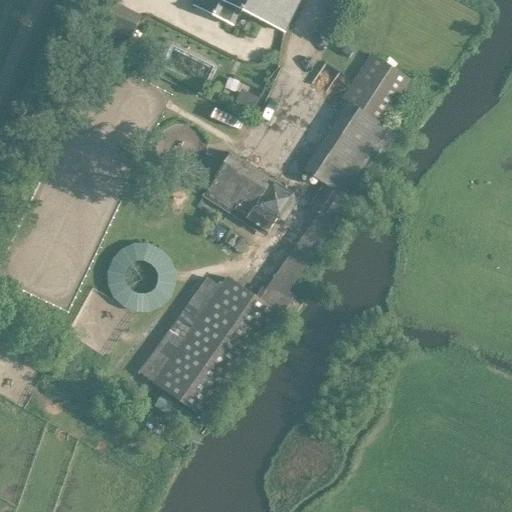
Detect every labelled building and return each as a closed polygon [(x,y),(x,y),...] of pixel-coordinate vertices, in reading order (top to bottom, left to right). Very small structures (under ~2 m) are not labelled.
[(93,0),(82,22),(127,44),(141,16),(110,0),(93,0)] [(239,10),(283,31),(298,0),(195,0),(194,3),(233,23),(239,10)] [(343,107),(302,168),(323,182),(326,184),(310,208),(319,214),(334,224),(335,224),(352,198),(344,193),(370,154),(379,160),(397,134),(393,132),(384,125),(413,80),(371,52),(343,95),(349,99),(343,107)] [(230,150),(206,191),(268,230),(275,219),(292,193),(293,190),(273,178),(230,150)] [(188,338),(155,384),(211,421),(293,298),(287,294),(314,254),(298,243),(258,303),(227,282),(221,290),(206,280),(172,326),(188,338)]
